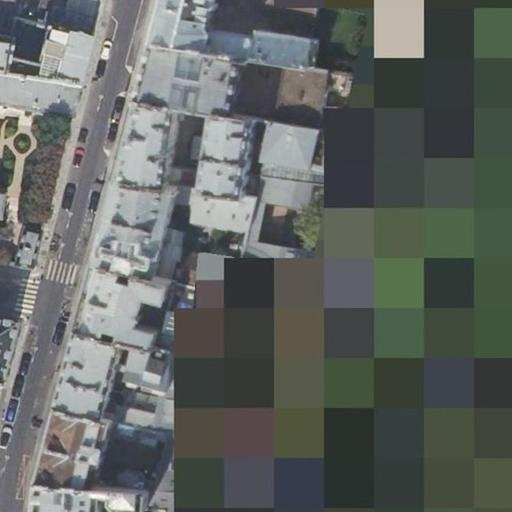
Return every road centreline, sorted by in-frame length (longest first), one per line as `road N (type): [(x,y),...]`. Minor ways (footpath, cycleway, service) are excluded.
road 1 (residential): [(52,300),(132,0)]
road 2 (residential): [(5,511),(8,470),(52,300)]
